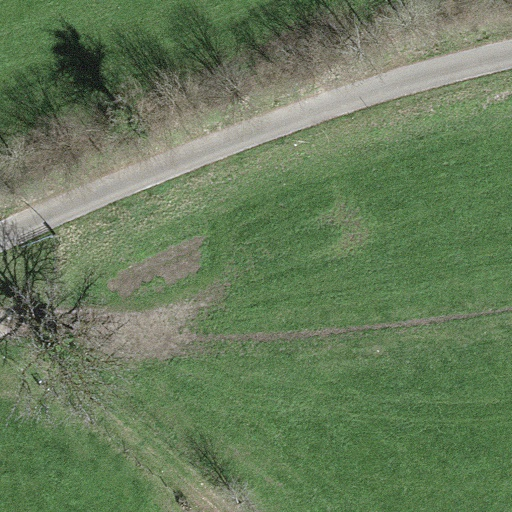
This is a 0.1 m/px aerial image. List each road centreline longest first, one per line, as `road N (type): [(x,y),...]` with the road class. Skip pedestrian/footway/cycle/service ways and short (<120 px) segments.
road 1 (track): [(511,47),(245,131),(0,235)]
road 2 (track): [(15,330),(298,338),(511,314)]
road 3 (track): [(197,511),(15,330)]
